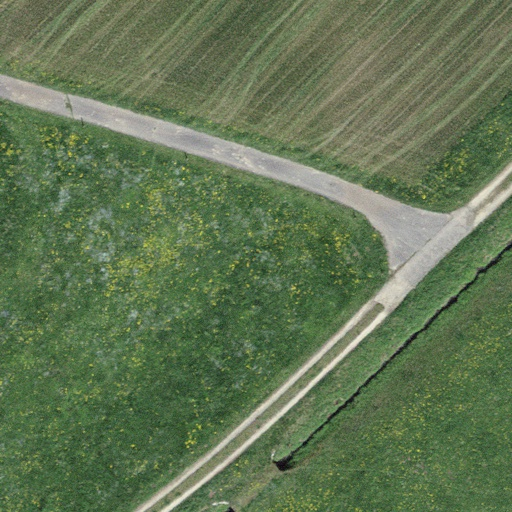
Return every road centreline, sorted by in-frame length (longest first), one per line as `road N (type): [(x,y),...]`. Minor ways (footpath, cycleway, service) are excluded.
road 1 (track): [(511,171),(248,432),(149,511)]
road 2 (track): [(443,235),(338,190),(0,86)]
